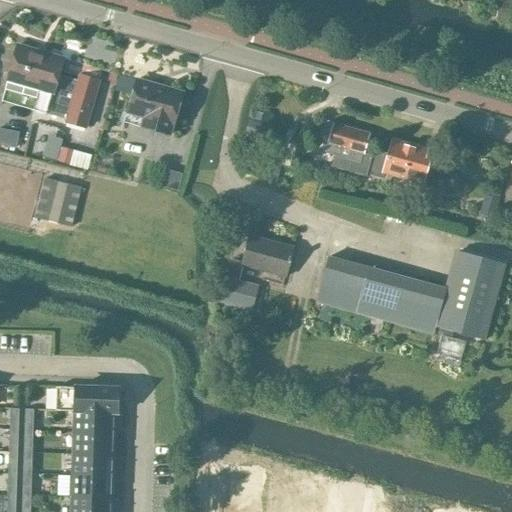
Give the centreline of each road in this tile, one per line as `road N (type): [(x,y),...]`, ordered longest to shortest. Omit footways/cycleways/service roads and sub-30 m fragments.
road 1 (unclassified): [(511,136),(40,0)]
road 2 (residential): [(140,511),(137,377),(120,368),(0,364)]
